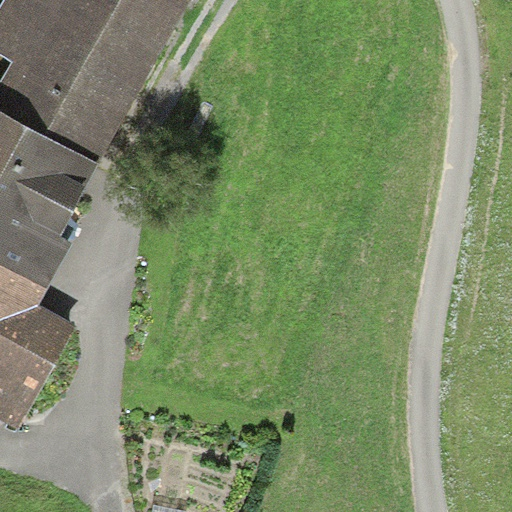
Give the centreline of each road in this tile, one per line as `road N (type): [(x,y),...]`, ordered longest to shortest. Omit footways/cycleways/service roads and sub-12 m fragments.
road 1 (track): [(454,0),(464,25),(466,144),(425,325),(428,511)]
road 2 (track): [(106,470),(94,244),(140,139),(219,0)]
road 3 (track): [(114,511),(106,470),(0,453)]
